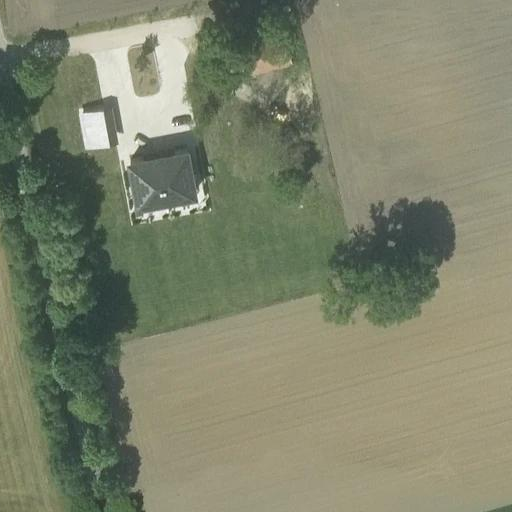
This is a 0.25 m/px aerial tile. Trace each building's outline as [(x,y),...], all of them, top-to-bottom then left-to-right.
[(282,27),(236,39),(244,73),(291,61),(282,27)] [(350,32),(304,45),(321,115),(368,103),(362,77),(358,62),(350,32)] [(410,46),(379,54),(379,56),(358,62),(362,77),(383,71),(389,96),(421,88),(410,46)] [(153,77),(104,84),(110,126),(158,119),(153,77)] [(389,96),(387,97),(403,153),(440,143),(425,87),(421,88),(389,96)] [(388,131),(359,139),(365,164),(388,253),(418,245),(388,131)] [(359,139),(333,146),(334,181),(366,180),(365,164),(359,139)]
